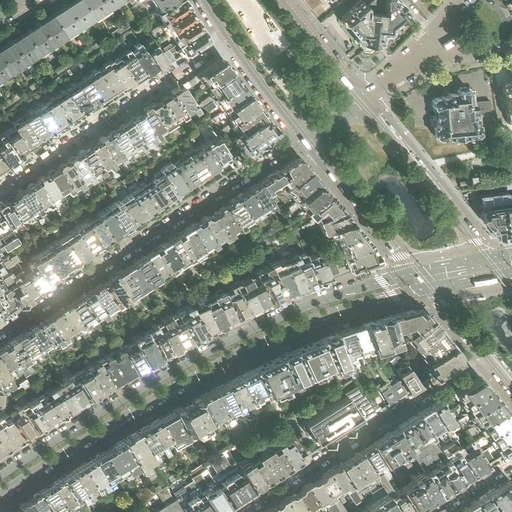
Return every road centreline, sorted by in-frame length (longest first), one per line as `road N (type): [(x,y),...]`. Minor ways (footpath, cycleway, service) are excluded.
road 1 (tertiary): [(0,494),(235,357),(307,323),(421,287)]
road 2 (tertiary): [(410,273),(260,326),(0,476)]
road 3 (residential): [(305,138),(0,334)]
road 4 (residential): [(241,511),(482,359)]
road 5 (residential): [(0,188),(228,37)]
road 6 (secondary): [(493,257),(362,98)]
road 7 (secondary): [(305,138),(410,273)]
road 8 (secondary): [(228,37),(305,138)]
road 9 (secondary): [(362,98),(282,0)]
